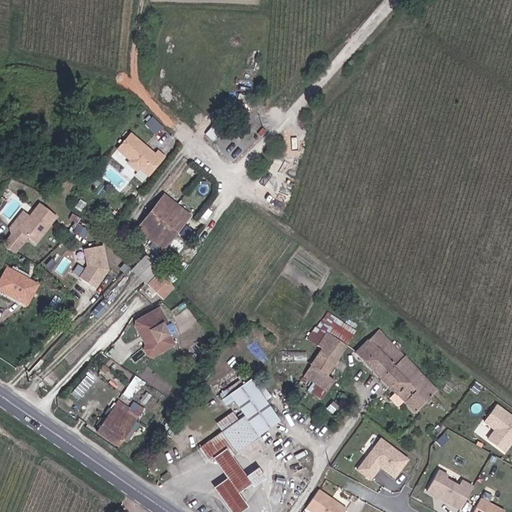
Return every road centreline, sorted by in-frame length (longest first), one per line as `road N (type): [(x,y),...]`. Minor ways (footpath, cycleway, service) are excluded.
road 1 (track): [(233,177),(238,191),(511,397)]
road 2 (track): [(398,0),(236,173),(201,243)]
road 3 (primary): [(170,511),(0,394)]
road 4 (unknown): [(47,427),(147,316)]
